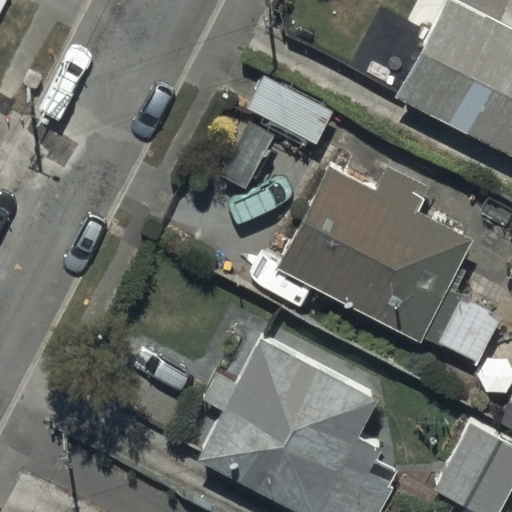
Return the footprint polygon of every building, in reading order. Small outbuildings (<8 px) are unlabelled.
[(511,9),(492,0),(429,0),(391,77),(511,137),(511,9)] [(328,98),(262,62),(246,92),(312,128),(328,98)] [(270,123),(244,109),(216,160),(242,174),(270,123)] [(373,174),(326,150),(275,248),(434,330),(460,281),(443,272),(471,217),(415,189),(424,169),(386,150),(373,174)] [(498,303),(466,287),(443,331),(475,348),(498,303)] [(378,378),(256,315),(194,436),(342,511),(367,511),(396,457),(373,445),(381,429),(357,417),(378,378)] [(511,468),(511,431),(466,408),(431,474),(492,506),(511,468)]
